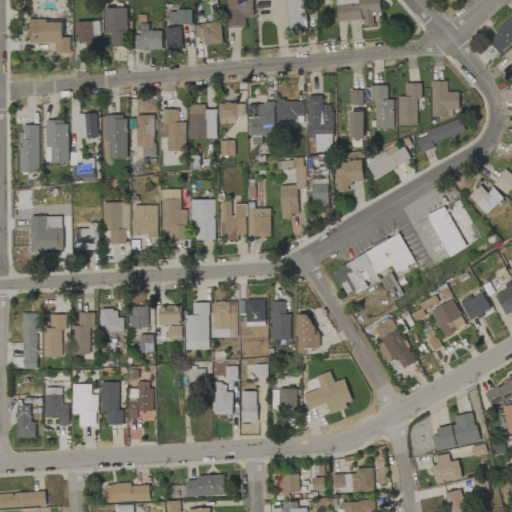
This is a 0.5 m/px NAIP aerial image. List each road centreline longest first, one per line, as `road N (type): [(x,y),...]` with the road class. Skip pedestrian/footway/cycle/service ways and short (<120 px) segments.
road 1 (residential): [(0,289),(315,267),(483,146),(496,114),(487,80),(452,39)]
road 2 (residential): [(0,469),(332,449),(398,423),(511,357)]
road 3 (residential): [(0,94),(421,51),(452,39),(497,0)]
road 4 (residential): [(0,61),(3,469)]
road 5 (residential): [(315,267),(398,423),(418,511)]
